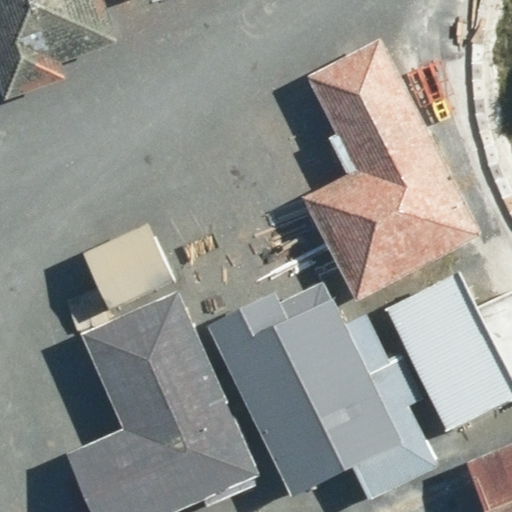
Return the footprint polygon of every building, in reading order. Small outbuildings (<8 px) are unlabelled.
[(11,0),(0,0),(0,44),(26,34),(11,0)] [(389,49),(313,90),(343,144),(335,149),(355,186),(313,209),(368,311),(495,241),(389,49)] [(243,84),(154,132),(181,183),(143,203),(177,266),(205,251),(227,291),(326,239),(243,84)] [(57,118),(0,148),(0,273),(10,291),(38,276),(86,368),(195,310),(117,162),(89,177),(57,118)] [(138,392),(0,449),(0,484),(11,511),(128,511),(190,485),(195,494),(280,452),(390,393),(320,257),(125,360),(138,392)] [(511,303),(437,351),(445,364),(442,370),(457,392),(463,392),(472,406),(479,401),(511,452),(511,303)]
